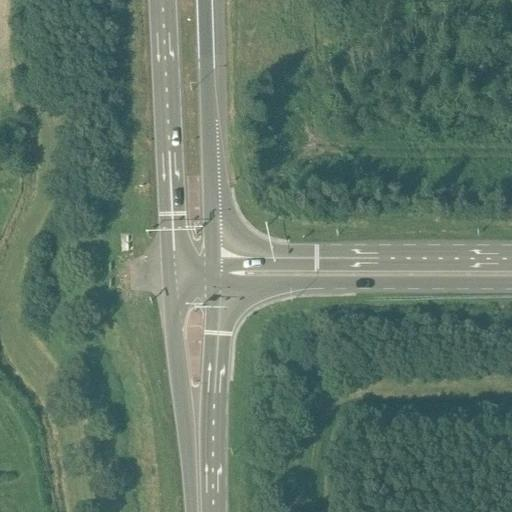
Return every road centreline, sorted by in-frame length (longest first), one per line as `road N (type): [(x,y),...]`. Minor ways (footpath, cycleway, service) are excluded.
road 1 (primary): [(511,258),(213,261)]
road 2 (primary): [(214,286),(511,285)]
road 3 (motorway): [(162,0),(169,274)]
road 4 (motorway): [(213,261),(205,0)]
road 5 (secondary): [(169,274),(201,483)]
road 6 (secondary): [(201,483),(214,286)]
